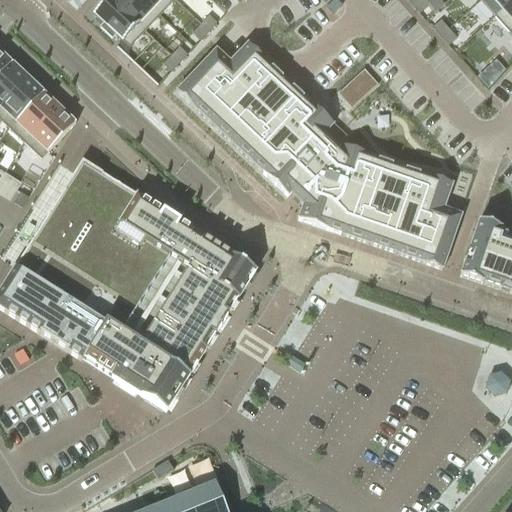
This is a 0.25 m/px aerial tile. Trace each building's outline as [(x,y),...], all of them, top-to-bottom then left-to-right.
[(108,0),(107,0),(93,16),(103,26),(99,29),(111,41),(115,37),(129,51),(145,34),(108,0)] [(139,0),(108,0),(145,34),(159,19),(139,0)] [(171,0),(139,0),(159,19),(174,3),(171,0)] [(419,0),(418,0),(411,7),(419,16),(427,8),(419,0)] [(511,0),(488,0),(500,12),(501,13),(511,1),(511,0)] [(500,12),(493,19),(494,19),(511,39),(511,1),(501,13),(500,12)] [(208,18),(200,27),(208,34),(216,26),(208,18)] [(440,23),(432,30),(440,39),(448,31),(440,23)] [(200,27),(192,36),(200,43),(208,34),(200,27)] [(448,31),(440,39),(448,48),(456,40),(448,31)] [(215,52),(175,95),(286,199),(291,194),(303,205),(296,222),(441,273),(460,218),(442,212),(451,187),(341,149),(343,143),(329,130),(332,127),(246,46),(229,65),(215,52)] [(178,49),(170,58),(178,66),(186,57),(178,49)] [(0,55),(0,77),(11,66),(0,55)] [(170,58),(162,67),(170,74),(178,66),(170,58)] [(11,66),(0,77),(0,108),(27,81),(11,66)] [(492,86),(482,76),(477,80),(487,91),(492,86)] [(0,124),(8,132),(42,96),(27,81),(0,108),(0,124)] [(42,96),(8,132),(24,147),(58,110),(42,96)] [(58,110),(24,147),(40,162),(75,126),(74,125),(58,110)] [(82,164),(14,271),(104,328),(82,362),(165,415),(255,274),(82,164)] [(19,195),(13,205),(21,211),(28,200),(19,195)] [(478,224),(458,279),(500,293),(503,285),(511,288),(511,250),(498,246),(500,240),(495,239),(498,231),(478,224)] [(14,271),(0,292),(0,310),(82,362),(104,328),(14,271)] [(22,351),(13,356),(20,367),(28,363),(28,362),(22,351)] [(307,369),(289,357),(283,366),(302,378),(307,369)] [(500,375),(487,378),(483,391),(493,400),(505,397),(509,384),(500,375)] [(166,464),(151,472),(157,482),(172,473),(166,464)] [(224,511),(213,486),(148,511),(224,511)]
